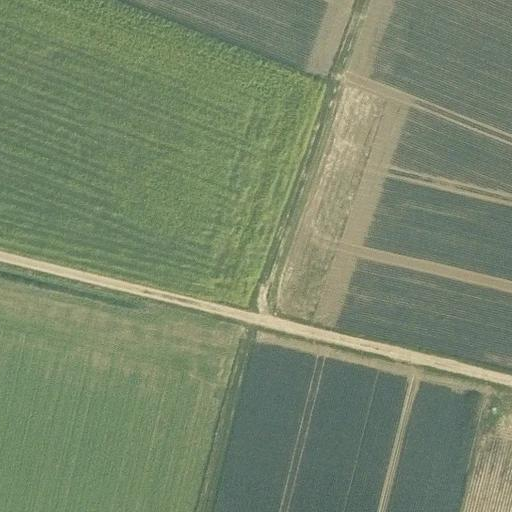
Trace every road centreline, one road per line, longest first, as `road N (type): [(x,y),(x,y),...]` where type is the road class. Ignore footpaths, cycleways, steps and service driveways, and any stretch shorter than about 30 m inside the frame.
road 1 (track): [(203,511),(252,318),(362,0)]
road 2 (track): [(0,255),(511,383)]
